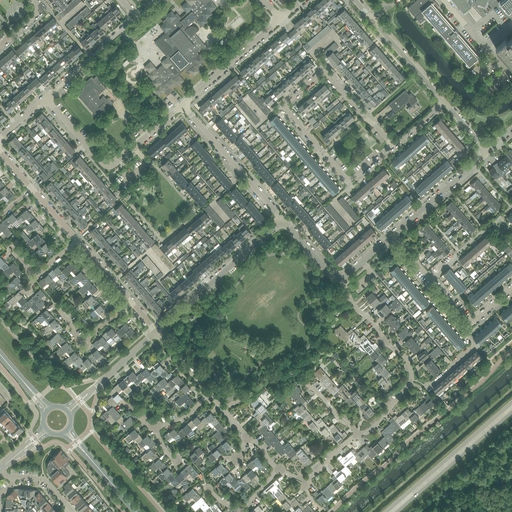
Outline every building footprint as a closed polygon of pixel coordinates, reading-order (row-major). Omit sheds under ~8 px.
[(64,8),(66,6),(68,5),(64,0),(63,0),(55,8),(59,12),(60,12),(62,10),(64,8)] [(163,64),(157,69),(173,87),(177,84),(178,86),(184,81),(179,74),(185,69),(189,74),(190,72),(194,76),(200,71),(199,69),(203,66),(201,64),(205,60),(200,54),(198,51),(189,59),(177,44),(173,48),(166,40),(173,34),(180,28),(179,27),(182,23),(186,27),(195,18),(202,26),(208,21),(207,19),(213,14),(211,12),(216,7),(211,1),(210,2),(208,0),(186,0),(187,1),(181,7),(184,9),(188,14),(182,19),(180,16),(177,13),(175,15),(172,11),(166,16),(167,17),(162,21),(164,23),(160,27),(166,33),(154,43),(167,57),(161,62),(163,64)] [(433,0),(416,0),(408,8),(421,23),(440,7),(433,0)] [(475,0),(476,0),(478,1),(477,3),(486,6),(488,0),(451,0),(464,14),(471,7),(469,5),(471,3),(468,0),(475,0)] [(507,14),(511,9),(511,0),(500,0),(498,2),(499,4),(501,3),(503,6),(501,8),(507,14)] [(321,1),(316,5),(323,12),(323,13),(326,11),(324,9),(326,7),(321,1)] [(109,5),(107,6),(111,11),(116,17),(121,13),(116,6),(113,9),(109,5)] [(312,9),(317,15),(318,16),(323,12),(316,5),(312,9)] [(312,9),(307,13),(312,19),(317,15),(312,9)] [(339,15),(337,16),(341,21),(343,19),(349,14),(345,10),(339,15)] [(436,10),(427,17),(470,66),(479,58),(458,33),(456,29),(455,30),(436,10)] [(111,11),(106,15),(112,21),(116,17),(111,11)] [(303,17),(308,23),(310,21),(312,23),(314,21),(312,19),(307,13),(306,15),(305,14),(304,14),(303,16),(303,17)] [(99,16),(101,19),(107,25),(112,21),(106,15),(103,17),(101,14),(99,16)] [(343,19),(347,24),(353,19),(349,14),(343,19)] [(298,21),(303,27),(306,30),(308,28),(305,25),(308,23),(303,17),(302,16),(300,18),(300,19),(298,21)] [(327,22),(329,24),(336,18),(334,16),(327,22)] [(99,21),(97,23),(99,25),(103,30),(105,28),(105,27),(106,27),(105,26),(107,25),(101,19),(100,17),(98,19),(99,21)] [(54,18),(49,23),(54,28),(57,32),(59,30),(56,26),(59,24),(54,18)] [(349,30),(351,28),(356,23),(353,19),(347,24),(345,25),(349,30)] [(294,25),(296,28),(299,31),(303,27),(298,21),(294,25)] [(49,23),(44,27),(52,36),(54,34),(52,31),(54,29),(54,28),(49,23)] [(93,23),(90,26),(94,30),(95,30),(100,36),(105,32),(103,30),(99,25),(97,23),(94,25),(93,23)] [(351,28),(355,33),(360,28),(356,23),(351,28)] [(44,27),(39,31),(44,36),(45,37),(48,35),(50,38),(52,36),(44,27)] [(189,38),(180,28),(173,34),(166,40),(173,48),(177,44),(189,59),(198,51),(205,45),(195,33),(189,38)] [(353,35),(357,39),(364,32),(360,28),(355,33),(353,35)] [(94,30),(90,34),(96,40),(100,36),(95,30),(94,30)] [(39,31),(35,35),(43,44),(43,43),(44,43),(45,42),(43,39),(45,37),(44,36),(39,31)] [(292,31),(290,33),(294,38),(296,40),(298,38),(296,36),(292,31)] [(83,32),(82,33),(83,35),(85,38),(91,44),(93,43),(94,43),(96,42),(96,41),(96,40),(90,34),(88,32),(86,34),(83,32)] [(281,36),(286,42),(287,44),(292,40),(290,38),(288,35),(286,32),(285,32),(284,32),(282,33),(282,34),(283,35),(281,36)] [(357,39),(361,44),(368,37),(364,32),(357,39)] [(82,35),(80,37),(83,40),(81,42),(86,48),(91,44),(85,38),(83,35),(82,33),(81,34),(82,35)] [(35,35),(30,39),(35,45),(37,42),(41,46),(43,44),(35,35)] [(281,36),(276,40),(281,46),(283,48),(286,45),(287,46),(288,45),(287,44),(286,42),(281,36)] [(368,37),(361,44),(360,44),(361,46),(363,46),(365,44),(367,46),(372,41),(368,37)] [(30,39),(25,43),(33,52),(35,50),(32,47),(35,45),(30,39)] [(511,39),(507,43),(505,41),(497,48),(506,58),(504,61),(509,66),(511,64),(511,65),(511,39)] [(276,40),(272,44),(277,50),(281,46),(276,40)] [(25,43),(20,47),(25,53),(28,51),(31,54),(33,52),(25,43)] [(72,45),(70,46),(78,56),(83,51),(76,44),(74,47),(72,45)] [(272,44),(267,48),(274,56),(272,54),(277,50),(272,44)] [(67,53),(68,54),(73,60),(74,60),(75,60),(77,59),(77,58),(76,57),(78,56),(70,46),(65,51),(67,53)] [(372,57),(375,56),(380,51),(376,46),(369,52),(371,55),(370,55),(372,57)] [(20,47),(16,51),(24,61),(26,58),(24,56),(26,54),(25,53),(20,47)] [(267,48),(263,52),(270,60),(274,56),(267,48)] [(13,50),(8,54),(16,63),(18,61),(16,60),(19,57),(17,56),(13,50)] [(376,62),(378,60),(384,55),(380,51),(375,56),(377,58),(374,60),(376,62)] [(258,56),(263,62),(265,64),(270,60),(263,52),(261,54),(260,53),(258,55),(258,56)] [(327,57),(331,61),(339,54),(337,52),(335,54),(333,52),(332,52),(330,54),(327,56),(327,57)] [(62,53),(60,55),(68,64),(73,60),(68,54),(67,53),(64,55),(62,53)] [(8,54),(3,58),(8,64),(9,65),(11,63),(14,65),(16,63),(8,54)] [(339,54),(331,61),(332,63),(332,64),(332,65),(333,66),(334,67),(335,66),(340,61),(338,59),(341,56),(339,54)] [(60,59),(57,61),(59,62),(64,68),(68,64),(60,55),(58,56),(60,59)] [(378,60),(382,64),(388,59),(384,55),(378,60)] [(258,56),(253,60),(258,66),(263,62),(258,56)] [(3,58),(0,60),(0,64),(6,71),(6,72),(8,73),(8,74),(10,72),(8,70),(6,67),(9,65),(3,58)] [(305,60),(303,62),(305,64),(310,70),(314,66),(310,60),(308,58),(305,60)] [(382,64),(386,69),(392,64),(388,59),(382,64)] [(249,64),(254,70),(256,72),(260,68),(258,66),(253,60),(251,62),(249,63),(249,64)] [(53,61),(51,63),(59,72),(64,68),(59,62),(57,61),(55,63),(53,61)] [(164,92),(168,96),(173,91),(171,89),(173,87),(157,69),(150,61),(144,67),(150,73),(148,75),(150,77),(153,80),(151,82),(156,88),(154,90),(160,96),(164,92)] [(335,66),(339,70),(344,65),(340,61),(335,66)] [(52,68),(49,70),(54,76),(59,72),(51,63),(49,65),(52,68)] [(339,70),(343,75),(348,70),(346,68),(350,65),(348,63),(344,65),(339,70)] [(249,64),(244,68),(251,76),(254,74),(252,72),(254,70),(249,64)] [(305,64),(300,68),(305,74),(310,70),(305,64)] [(388,71),(390,73),(396,68),(392,64),(386,69),(383,71),(385,74),(388,71)] [(298,66),(294,70),(301,78),(305,74),(300,68),(298,66)] [(42,68),(40,69),(41,71),(49,80),(54,76),(49,70),(47,73),(44,69),(43,70),(42,68)] [(251,76),(244,68),(240,72),(245,78),(247,76),(249,78),(251,76)] [(390,73),(394,78),(400,73),(396,68),(390,73)] [(289,74),(291,76),(296,82),(301,78),(294,70),(289,74)] [(348,70),(343,75),(344,76),(347,80),(352,75),(355,73),(353,71),(351,73),(350,71),(348,70)] [(41,75),(39,78),(40,79),(45,85),(49,80),(41,71),(39,73),(41,75)] [(352,75),(347,80),(348,81),(350,84),(356,79),(354,77),(358,74),(356,72),(355,73),(352,75)] [(400,73),(394,78),(393,79),(394,81),(395,82),(396,80),(398,83),(404,78),(400,73)] [(31,80),(30,81),(36,88),(41,83),(34,74),(31,76),(34,79),(32,82),(31,80)] [(236,75),(232,79),(238,87),(240,86),(241,85),(240,84),(239,83),(240,82),(241,81),(243,83),(246,86),(248,84),(246,81),(241,75),(240,76),(238,78),(236,75)] [(94,78),(93,77),(87,82),(88,83),(82,88),(83,89),(78,94),(97,117),(103,112),(104,113),(109,108),(109,107),(112,105),(104,96),(100,99),(98,97),(99,96),(98,95),(107,88),(101,82),(102,81),(97,76),(94,78)] [(291,76),(287,80),(292,86),(296,82),(291,76)] [(285,82),(282,84),(287,89),(292,86),(287,80),(285,78),(283,80),(285,82)] [(232,79),(227,83),(232,89),(234,87),(236,89),(238,87),(232,79)] [(350,84),(354,88),(363,81),(361,79),(358,81),(356,79),(350,84)] [(26,80),(24,83),(32,92),(36,88),(30,81),(28,83),(26,80)] [(354,88),(358,93),(364,88),(362,86),(365,83),(363,81),(354,88)] [(280,82),(276,86),(278,88),(283,93),(287,89),(282,84),(280,82)] [(25,88),(22,90),(27,96),(32,92),(24,83),(22,84),(25,88)] [(227,83),(223,87),(227,93),(230,96),(232,93),(231,92),(233,90),(232,89),(227,83)] [(276,90),(273,92),(278,97),(283,93),(278,88),(276,86),(274,84),(272,86),(276,90)] [(320,89),(326,96),(328,98),(331,96),(330,95),(332,93),(325,85),(320,89)] [(223,87),(218,91),(223,97),(227,93),(223,87)] [(358,93),(362,98),(371,90),(369,88),(366,90),(364,88),(358,93)] [(17,89),(14,91),(22,100),(27,96),(22,90),(20,92),(17,89)] [(266,93),(269,96),(274,101),(278,97),(273,92),(271,89),(266,93)] [(315,91),(315,92),(315,93),(320,98),(322,100),(324,98),(326,96),(320,89),(318,91),(317,90),(316,90),(315,91)] [(362,98),(366,102),(372,97),(370,95),(373,92),(371,90),(362,98)] [(388,104),(395,112),(408,101),(411,105),(408,108),(412,113),(416,110),(420,107),(416,103),(417,101),(413,97),(412,98),(405,90),(388,104)] [(16,96),(13,98),(18,104),(22,100),(14,91),(13,92),(16,96)] [(218,91),(209,99),(214,105),(216,102),(219,105),(223,102),(221,99),(223,97),(218,91)] [(315,93),(311,97),(316,102),(320,98),(315,93)] [(262,97),(260,99),(261,101),(263,103),(265,105),(267,103),(269,105),(274,101),(269,96),(265,99),(262,97)] [(7,97),(5,99),(13,108),(18,104),(13,98),(12,97),(9,99),(7,97)] [(306,101),(311,106),(313,109),(318,105),(316,102),(311,97),(306,101)] [(372,97),(366,102),(370,107),(373,105),(375,107),(380,103),(378,100),(376,102),(372,97)] [(4,98),(2,99),(5,103),(3,105),(4,106),(8,112),(13,108),(5,99),(4,98)] [(209,99),(204,103),(211,111),(214,109),(212,106),(214,105),(209,99)] [(306,101),(302,105),(307,110),(311,106),(306,101)] [(340,102),(335,106),(337,108),(339,111),(344,106),(340,102)] [(204,103),(200,107),(202,110),(200,111),(203,115),(205,113),(207,110),(209,113),(211,111),(204,103)] [(307,110),(302,105),(297,109),(302,114),(304,112),(306,114),(308,112),(307,110)] [(38,125),(40,123),(46,118),(42,113),(36,119),(38,121),(36,123),(38,125)] [(345,113),(343,115),(349,123),(351,121),(352,122),(353,122),(354,120),(354,119),(354,118),(349,113),(347,115),(345,113)] [(343,115),(338,119),(345,127),(349,123),(343,115)] [(216,124),(220,129),(226,123),(224,120),(226,118),(224,116),(216,124)] [(269,122),(274,126),(280,121),(276,116),(269,122)] [(42,130),(44,128),(51,122),(46,118),(40,123),(42,126),(40,128),(42,130)] [(334,123),(335,125),(340,131),(345,127),(338,119),(334,123)] [(434,125),(438,130),(444,124),(440,119),(434,125)] [(220,129),(224,133),(230,128),(228,125),(230,123),(228,121),(226,123),(220,129)] [(274,126),(277,131),(284,125),(280,121),(274,126)] [(44,128),(48,133),(55,127),(51,122),(44,128)] [(183,124),(178,128),(183,134),(188,130),(183,124)] [(438,130),(442,134),(448,128),(444,124),(438,130)] [(277,131),(281,135),(288,130),(284,125),(277,131)] [(335,125),(331,129),(336,134),(340,131),(335,125)] [(230,128),(224,133),(228,138),(234,133),(237,130),(232,126),(230,128)] [(48,133),(52,138),(59,132),(55,127),(48,133)] [(178,128),(173,132),(179,138),(183,134),(178,128)] [(442,134),(446,138),(452,133),(448,128),(442,134)] [(331,129),(326,133),(331,138),(336,134),(331,129)] [(232,143),(234,142),(238,137),(236,135),(238,132),(237,130),(234,133),(228,138),(232,143)] [(281,135),(285,140),(292,134),(288,130),(281,135)] [(55,144),(56,142),(63,137),(59,132),(52,138),(51,139),(55,144)] [(173,132),(168,136),(174,142),(176,140),(178,142),(180,140),(179,138),(173,132)] [(331,138),(326,133),(322,137),(327,142),(331,138)] [(446,138),(450,143),(456,137),(452,133),(446,138)] [(234,142),(238,146),(244,141),(242,138),(244,136),(242,134),(238,137),(234,142)] [(285,140),(289,144),(296,139),(292,134),(285,140)] [(424,134),(419,138),(425,144),(429,140),(424,134)] [(10,142),(14,146),(23,138),(21,136),(18,139),(15,137),(10,142)] [(168,136),(164,140),(168,145),(169,146),(174,142),(168,136)] [(56,151),(61,147),(67,141),(63,137),(56,142),(58,144),(54,148),(56,151)] [(450,143),(454,147),(460,142),(456,137),(450,143)] [(14,146),(18,151),(24,146),(22,144),(25,141),(23,138),(14,146)] [(162,138),(158,142),(163,149),(168,145),(164,140),(162,138)] [(419,138),(415,142),(420,148),(425,144),(419,138)] [(289,144),(293,149),(299,143),(296,139),(289,144)] [(191,146),(195,151),(202,145),(198,140),(191,146)] [(61,155),(65,152),(71,146),(67,141),(61,147),(63,150),(59,153),(61,155)] [(238,146),(242,151),(248,145),(244,141),(238,146)] [(158,142),(153,147),(159,153),(163,149),(158,142)] [(415,142),(410,146),(416,152),(420,148),(415,142)] [(454,147),(458,152),(464,146),(460,142),(454,147)] [(293,149),(297,153),(304,148),(299,143),(293,149)] [(195,151),(199,155),(206,150),(202,145),(195,151)] [(242,151),(246,156),(252,150),(248,145),(242,151)] [(18,151),(22,156),(31,148),(29,146),(26,149),(24,146),(18,151)] [(71,146),(65,152),(67,155),(65,157),(68,161),(74,156),(72,154),(75,151),(71,146)] [(410,146),(406,150),(411,156),(416,152),(410,146)] [(464,146),(458,152),(462,157),(468,151),(464,146)] [(159,153),(153,147),(148,151),(154,157),(159,153)] [(31,148),(22,156),(26,161),(32,156),(33,155),(31,152),(33,150),(32,148),(31,148)] [(297,153),(301,158),(307,152),(304,148),(297,153)] [(199,155),(203,160),(210,154),(206,150),(199,155)] [(246,156),(250,160),(256,155),(252,150),(246,156)] [(406,150),(401,154),(407,160),(411,156),(406,150)] [(301,158),(305,162),(311,157),(307,152),(301,158)] [(505,156),(501,160),(508,168),(511,164),(511,163),(511,162),(511,159),(507,153),(504,155),(505,156)] [(203,160),(207,164),(212,160),(214,159),(210,154),(203,160)] [(401,154),(397,157),(402,164),(404,162),(406,164),(408,162),(407,160),(401,154)] [(26,161),(30,165),(40,157),(38,155),(34,158),(32,156),(26,161)] [(250,160),(254,165),(259,161),(261,160),(256,155),(250,160)] [(75,156),(68,163),(70,165),(71,164),(76,168),(78,167),(84,161),(80,156),(77,158),(75,156)] [(30,165),(35,170),(40,165),(38,162),(41,159),(40,157),(30,165)] [(305,162),(309,167),(315,162),(311,157),(305,162)] [(402,164),(397,157),(392,161),(398,168),(402,164)] [(162,165),(166,170),(173,165),(168,160),(162,165)] [(206,166),(210,170),(216,165),(212,160),(207,164),(206,166)] [(496,163),(494,165),(503,174),(505,172),(506,173),(510,170),(508,168),(501,160),(497,164),(496,163)] [(78,167),(82,171),(88,166),(84,161),(78,167)] [(253,166),(257,171),(263,165),(259,161),(254,165),(253,166)] [(447,161),(443,165),(448,171),(453,167),(447,161)] [(59,169),(53,162),(50,164),(56,171),(59,169)] [(309,167),(313,172),(319,166),(315,162),(309,167)] [(40,165),(35,170),(39,175),(48,167),(46,164),(43,167),(41,164),(40,165)] [(48,167),(39,175),(43,179),(46,177),(48,179),(53,174),(51,172),(52,171),(50,169),(49,168),(51,167),(50,165),(48,167)] [(166,170),(170,175),(177,169),(173,165),(166,170)] [(210,170),(214,175),(220,170),(216,165),(210,170)] [(257,171),(261,176),(267,170),(263,165),(257,171)] [(443,165),(438,169),(444,175),(448,171),(443,165)] [(503,174),(494,165),(492,167),(493,168),(489,171),(496,180),(503,174)] [(79,173),(84,178),(92,170),(88,166),(82,171),(79,173)] [(313,172),(317,176),(323,171),(319,166),(313,172)] [(177,169),(170,175),(175,179),(181,174),(178,171),(181,169),(179,167),(177,169)] [(384,169),(379,173),(385,179),(389,175),(384,169)] [(438,169),(434,173),(439,179),(444,175),(438,169)] [(88,183),(90,181),(96,175),(92,170),(84,178),(88,183)] [(214,175),(218,180),(224,174),(220,170),(214,175)] [(261,176),(265,180),(271,175),(267,170),(261,176)] [(317,176),(321,181),(327,175),(323,171),(317,176)] [(379,173),(375,177),(380,183),(385,179),(379,173)] [(430,173),(428,175),(429,177),(435,183),(439,179),(434,173),(431,175),(430,173)] [(175,179),(179,184),(185,179),(181,174),(175,179)] [(218,180),(222,185),(229,179),(224,174),(218,180)] [(90,181),(94,185),(101,180),(99,178),(99,177),(99,176),(98,175),(97,175),(96,175),(90,181)] [(271,175),(265,180),(269,185),(276,180),(271,175)] [(321,181),(325,185),(331,180),(327,175),(321,181)] [(45,187),(49,192),(59,184),(57,182),(53,185),(51,182),(54,179),(52,177),(47,182),(49,184),(45,187)] [(375,177),(370,181),(376,187),(380,183),(375,177)] [(429,177),(425,181),(430,187),(435,183),(429,177)] [(183,189),(185,188),(189,184),(189,183),(185,179),(179,184),(183,189)] [(229,179),(222,185),(226,189),(233,184),(229,179)] [(474,186),(477,191),(483,186),(477,179),(470,185),(472,188),(474,186)] [(94,185),(98,190),(105,185),(101,180),(94,185)] [(325,185),(329,190),(335,184),(331,180),(325,185)] [(59,184),(49,192),(54,196),(59,191),(60,190),(58,188),(61,186),(60,186),(63,183),(61,181),(59,184)] [(370,181),(366,184),(371,191),(376,187),(370,181)] [(425,181),(420,185),(426,191),(430,187),(425,181)] [(185,188),(188,192),(195,187),(191,182),(189,183),(189,184),(185,188)] [(271,187),(275,192),(282,187),(277,182),(271,187)] [(98,190),(102,195),(109,189),(107,188),(108,187),(108,186),(106,184),(105,184),(105,185),(98,190)] [(335,184),(329,190),(333,194),(339,189),(335,184)] [(366,184),(361,188),(367,195),(371,191),(366,184)] [(426,191),(420,185),(416,189),(421,195),(426,191)] [(479,193),(483,197),(489,192),(483,186),(477,191),(476,192),(478,194),(479,193)] [(9,191),(5,187),(1,191),(0,191),(0,190),(0,199),(0,200),(5,195),(9,200),(14,196),(9,190),(9,191)] [(188,192),(192,197),(199,191),(195,187),(188,192)] [(275,192),(279,197),(286,191),(282,187),(275,192)] [(230,193),(234,198),(240,192),(236,188),(230,193)] [(361,188),(357,192),(362,199),(367,195),(361,188)] [(59,191),(54,196),(58,201),(67,193),(69,191),(68,189),(65,191),(62,194),(59,191)] [(102,195),(107,200),(113,194),(109,189),(102,195)] [(192,197),(197,202),(203,196),(199,191),(192,197)] [(279,197),(284,202),(290,196),(286,191),(279,197)] [(234,198),(238,203),(245,197),(240,192),(234,198)] [(353,193),(351,195),(352,196),(357,203),(360,201),(361,203),(364,201),(362,199),(357,192),(355,194),(355,193),(353,193)] [(482,198),(478,202),(480,205),(485,200),(489,204),(495,199),(489,192),(483,197),(482,198)] [(58,201),(62,206),(68,201),(65,198),(69,195),(67,193),(58,201)] [(113,194),(107,200),(104,201),(110,208),(115,203),(114,202),(117,199),(113,194)] [(290,196),(284,202),(288,206),(289,205),(294,201),(295,200),(296,199),(294,196),(292,194),(290,196)] [(203,196),(197,202),(201,206),(202,205),(207,201),(203,196)] [(408,196),(403,200),(408,206),(413,202),(408,196)] [(242,208),(244,206),(249,202),(245,197),(238,203),(240,205),(242,208)] [(66,210),(77,201),(77,200),(76,198),(70,203),(68,201),(62,206),(66,210)] [(495,199),(489,204),(484,208),(486,210),(491,206),(495,211),(501,206),(495,199)] [(289,205),(293,210),(299,204),(295,200),(294,201),(289,205)] [(403,200),(398,204),(404,210),(408,206),(403,200)] [(77,201),(66,210),(66,211),(70,215),(78,208),(76,206),(79,203),(77,201)] [(244,206),(248,211),(254,205),(250,201),(249,202),(244,206)] [(448,209),(452,213),(457,208),(452,201),(445,207),(447,210),(448,209)] [(114,207),(111,209),(117,216),(120,215),(126,209),(122,204),(116,209),(114,207)] [(293,210),(297,214),(303,209),(299,204),(293,210)] [(398,204),(394,208),(399,214),(404,210),(398,204)] [(248,211),(252,216),(258,210),(254,205),(248,211)] [(78,208),(70,215),(71,217),(74,220),(83,212),(86,210),(86,209),(85,208),(84,209),(83,208),(81,211),(78,208)] [(394,208),(389,212),(395,218),(399,214),(394,208)] [(454,215),(457,220),(463,215),(457,208),(452,213),(447,217),(449,220),(454,215)] [(121,221),(124,219),(130,214),(126,209),(120,215),(122,217),(119,219),(121,221)] [(297,214),(301,219),(308,214),(303,209),(297,214)] [(27,210),(17,218),(21,223),(26,219),(30,223),(30,224),(35,219),(36,219),(31,213),(30,214),(27,210)] [(252,216),(256,220),(262,215),(258,210),(252,216)] [(74,220),(78,224),(84,219),(82,217),(85,214),(83,212),(74,220)] [(205,212),(201,217),(206,223),(211,219),(205,212)] [(389,212),(385,216),(390,222),(395,218),(389,212)] [(3,222),(7,227),(12,223),(17,228),(22,224),(21,223),(17,218),(15,216),(13,214),(8,217),(3,222)] [(126,226),(128,224),(134,218),(130,214),(124,219),(125,221),(123,223),(126,226)] [(301,219),(306,224),(312,218),(308,214),(301,219)] [(262,215),(256,220),(260,225),(267,220),(262,215)] [(460,222),(463,227),(469,222),(463,215),(457,220),(453,224),(455,226),(460,222)] [(84,219),(78,224),(83,229),(86,227),(88,229),(93,224),(91,222),(88,224),(86,222),(90,219),(87,216),(84,219)] [(385,216),(380,220),(386,226),(390,222),(385,216)] [(201,217),(196,221),(201,227),(206,223),(201,217)] [(130,231),(132,229),(138,223),(134,218),(128,224),(130,226),(128,228),(130,231)] [(306,224),(310,228),(310,229),(315,224),(316,223),(312,218),(306,224)] [(39,223),(35,219),(30,224),(30,223),(27,226),(25,228),(29,233),(34,228),(39,233),(44,228),(39,223)] [(386,226),(380,220),(376,224),(381,230),(386,226)] [(196,221),(191,225),(197,231),(199,229),(201,232),(204,230),(201,227),(196,221)] [(7,227),(3,222),(0,224),(0,233),(2,231),(7,237),(12,232),(7,227)] [(469,222),(463,227),(462,228),(464,230),(465,229),(469,233),(475,228),(469,222)] [(134,235),(136,233),(142,228),(138,223),(132,229),(134,231),(132,233),(134,235)] [(95,224),(89,229),(92,231),(90,232),(89,233),(94,238),(103,230),(101,228),(98,231),(95,228),(97,226),(95,224)] [(239,228),(241,231),(247,237),(251,233),(246,227),(243,224),(239,228)] [(308,230),(312,234),(319,229),(315,224),(310,229),(310,228),(308,230)] [(422,231),(426,236),(432,230),(426,224),(419,230),(421,232),(422,231)] [(191,225),(187,229),(191,234),(190,234),(192,235),(197,231),(191,225)] [(452,225),(446,231),(445,232),(447,234),(448,233),(454,228),(452,225)] [(138,240),(140,238),(146,232),(142,228),(136,233),(138,235),(136,238),(138,240)] [(185,228),(181,232),(186,238),(190,234),(191,234),(187,229),(185,228)] [(371,228),(367,232),(372,238),(377,234),(371,228)] [(312,234),(316,239),(323,233),(319,229),(312,234)] [(94,238),(98,242),(104,237),(101,235),(105,232),(103,230),(94,238)] [(425,236),(421,240),(424,243),(428,240),(429,239),(432,242),(438,237),(432,230),(426,236),(425,236)] [(241,231),(236,235),(242,241),(247,237),(241,231)] [(139,242),(139,243),(141,245),(142,245),(144,243),(151,237),(149,235),(150,235),(150,234),(148,232),(147,232),(146,232),(140,238),(142,240),(139,242)] [(181,232),(176,236),(182,242),(186,238),(181,232)] [(363,232),(361,234),(362,236),(368,242),(372,238),(367,232),(364,234),(363,232)] [(35,244),(39,249),(41,247),(46,243),(47,243),(42,237),(41,238),(38,233),(28,242),(32,247),(35,244)] [(316,239),(320,244),(327,238),(323,233),(316,239)] [(236,235),(232,239),(237,245),(242,241),(236,235)] [(176,236),(171,240),(177,246),(182,242),(176,236)] [(358,236),(356,238),(357,240),(358,240),(363,246),(368,242),(362,236),(360,238),(358,236)] [(487,236),(482,240),(488,246),(492,242),(487,236)] [(97,243),(97,245),(99,246),(100,246),(101,246),(102,247),(111,239),(109,237),(106,240),(104,237),(98,242),(98,243),(97,243)] [(151,237),(144,243),(148,247),(155,242),(151,237)] [(434,245),(438,249),(444,244),(438,237),(432,242),(431,243),(433,246),(434,245)] [(327,238),(320,244),(325,249),(331,243),(327,238)] [(102,247),(106,252),(112,247),(110,244),(113,241),(111,239),(102,247)] [(232,239),(227,243),(232,250),(237,245),(232,239)] [(171,240),(167,244),(172,250),(175,248),(176,250),(178,248),(177,246),(171,240)] [(357,240),(353,243),(359,250),(363,246),(358,240),(357,240)] [(482,240),(478,244),(483,250),(488,246),(482,240)] [(41,247),(39,249),(36,252),(38,254),(40,257),(45,252),(50,257),(55,252),(50,247),(46,243),(41,247)] [(227,243),(222,247),(222,248),(226,252),(228,254),(232,250),(227,243)] [(349,244),(347,246),(348,248),(349,247),(354,254),(359,250),(353,243),(351,246),(349,244)] [(106,252),(110,257),(119,248),(117,246),(117,247),(114,244),(112,247),(106,252)] [(172,250),(167,244),(162,248),(167,255),(172,250)] [(437,250),(431,254),(435,258),(438,255),(441,258),(444,256),(450,251),(447,248),(444,244),(438,249),(437,250)] [(478,244),(473,248),(478,254),(483,250),(478,244)] [(221,246),(216,250),(222,256),(226,252),(222,248),(222,247),(221,246)] [(349,247),(344,251),(350,258),(354,254),(349,247)] [(110,257),(114,261),(120,256),(118,254),(121,251),(121,250),(119,249),(119,248),(110,257)] [(473,248),(469,252),(474,258),(478,254),(473,248)] [(216,250),(211,254),(217,260),(222,256),(216,250)] [(344,251),(340,255),(345,261),(350,258),(344,251)] [(469,252),(464,256),(470,262),(474,258),(469,252)] [(211,254),(207,258),(212,265),(217,260),(211,254)] [(345,261),(340,255),(335,259),(341,266),(345,261)] [(114,261),(118,266),(128,258),(126,256),(122,259),(120,256),(114,261)] [(470,262),(464,256),(460,260),(465,266),(470,262)] [(0,266),(4,271),(9,266),(5,261),(4,262),(1,257),(0,257),(0,266)] [(128,258),(118,266),(123,271),(128,266),(126,263),(129,260),(128,258)] [(207,258),(202,263),(207,269),(212,265),(207,258)] [(141,261),(137,265),(141,270),(145,266),(141,261)] [(72,271),(76,275),(76,276),(81,271),(76,265),(76,266),(72,262),(62,270),(66,275),(72,271)] [(13,272),(17,276),(17,277),(23,272),(18,267),(17,267),(14,263),(9,266),(4,271),(3,272),(6,275),(8,277),(13,272)] [(202,263),(197,267),(203,273),(207,269),(202,263)] [(54,269),(48,274),(53,279),(54,280),(58,276),(62,280),(67,276),(66,275),(62,270),(62,271),(58,266),(54,270),(54,269)] [(393,278),(395,276),(401,270),(397,266),(391,271),(393,274),(391,276),(393,278)] [(192,271),(194,272),(198,277),(203,273),(197,267),(192,271)] [(506,267),(501,271),(507,277),(511,273),(506,267)] [(443,274),(447,279),(453,274),(449,269),(443,274)] [(129,271),(124,276),(128,281),(137,273),(135,271),(134,273),(131,270),(129,271)] [(395,276),(399,280),(405,275),(401,270),(395,276)] [(80,280),(84,285),(89,281),(89,280),(85,275),(84,275),(81,271),(76,276),(76,275),(70,280),(74,285),(80,280)] [(501,271),(497,275),(502,281),(507,277),(501,271)] [(194,272),(189,276),(195,283),(200,278),(198,277),(194,272)] [(128,281),(132,286),(138,281),(136,278),(139,275),(137,273),(128,281)] [(54,280),(53,279),(48,274),(45,278),(44,277),(39,282),(43,287),(48,283),(53,289),(58,284),(54,280)] [(447,279),(451,284),(457,278),(453,274),(447,279)] [(399,280),(403,285),(409,279),(405,275),(399,280)] [(497,275),(492,279),(498,285),(502,281),(497,275)] [(7,285),(5,287),(9,292),(11,290),(17,285),(21,290),(26,286),(22,281),(17,277),(17,276),(7,285)] [(189,276),(184,280),(190,287),(195,283),(189,276)] [(136,290),(147,281),(148,280),(147,278),(141,282),(139,280),(138,281),(132,286),(136,290)] [(451,284),(455,288),(461,283),(457,278),(451,284)] [(403,285),(407,289),(413,284),(409,279),(403,285)] [(492,279),(488,283),(493,289),(498,285),(492,279)] [(184,280),(180,285),(185,291),(190,287),(184,280)] [(84,285),(78,290),(83,295),(88,290),(92,294),(98,290),(93,284),(92,285),(89,281),(84,285)] [(147,281),(136,290),(140,295),(146,290),(149,288),(146,285),(149,283),(147,281)] [(461,283),(455,288),(459,293),(465,287),(461,283)] [(488,283),(483,287),(488,293),(493,289),(488,283)] [(407,289),(411,294),(417,288),(413,284),(407,289)] [(180,285),(175,289),(181,295),(185,291),(180,285)] [(371,292),(366,297),(370,302),(375,297),(376,296),(373,293),(377,290),(374,286),(368,290),(371,292)] [(146,290),(140,295),(144,300),(156,289),(155,287),(154,287),(151,290),(149,288),(146,290)] [(483,287),(478,291),(484,297),(488,293),(483,287)] [(417,288),(411,294),(415,298),(421,293),(417,288)] [(36,294),(31,298),(40,308),(45,304),(40,299),(45,295),(41,289),(35,294),(36,294)] [(156,289),(144,300),(149,305),(154,300),(155,299),(153,296),(158,291),(156,289)] [(181,295),(175,289),(170,293),(176,299),(181,295)] [(478,291),(474,295),(479,301),(484,297),(478,291)] [(8,301),(3,305),(6,308),(11,304),(12,306),(18,301),(22,305),(27,301),(26,301),(22,296),(18,292),(12,298),(11,299),(8,301)] [(421,293),(415,298),(419,303),(425,297),(421,293)] [(375,297),(370,302),(374,306),(379,302),(381,304),(388,298),(384,294),(378,299),(376,296),(375,297)] [(91,304),(95,309),(96,309),(100,305),(101,304),(96,299),(92,295),(81,304),(86,309),(91,304)] [(479,301),(474,295),(469,299),(475,305),(479,301)] [(425,297),(419,303),(423,308),(429,302),(425,297)] [(21,306),(19,307),(22,310),(24,308),(26,311),(31,307),(36,313),(36,312),(39,310),(40,308),(31,298),(27,302),(27,301),(22,305),(21,306)] [(149,305),(153,309),(162,301),(160,299),(156,302),(154,300),(149,305)] [(395,308),(400,303),(396,299),(388,306),(386,304),(378,311),(382,316),(390,309),(391,308),(393,310),(395,308)] [(162,301),(153,309),(157,314),(163,309),(164,308),(162,305),(164,304),(162,301)] [(96,309),(95,309),(90,313),(94,318),(100,314),(104,318),(109,314),(104,308),(104,309),(102,306),(100,305),(96,309)] [(427,312),(431,317),(437,311),(433,307),(427,312)] [(36,318),(33,321),(36,324),(39,321),(40,323),(46,318),(50,323),(55,319),(51,313),(50,313),(47,309),(36,318)] [(511,316),(506,310),(501,314),(506,320),(511,316)] [(431,317),(435,321),(441,316),(437,311),(431,317)] [(385,320),(390,324),(396,319),(391,314),(385,320)] [(435,321),(438,326),(445,320),(441,316),(435,321)] [(396,319),(390,324),(394,329),(400,324),(398,322),(400,320),(398,317),(396,319)] [(497,318),(492,322),(497,328),(502,324),(497,318)] [(54,328),(58,332),(59,333),(64,328),(59,323),(55,319),(50,323),(44,328),(49,333),(54,328)] [(438,326),(442,330),(449,325),(445,320),(438,326)] [(492,322),(487,326),(493,332),(497,328),(492,322)] [(126,323),(116,332),(121,337),(126,333),(130,337),(135,333),(130,326),(129,326),(126,323)] [(344,341),(349,338),(347,336),(353,331),(352,330),(351,329),(347,332),(346,330),(345,330),(341,325),(335,330),(344,341)] [(442,330),(446,335),(453,329),(449,325),(442,330)] [(397,334),(401,339),(407,334),(408,336),(413,332),(411,329),(409,331),(405,326),(397,334)] [(487,326),(483,330),(488,336),(493,332),(487,326)] [(102,336),(107,341),(112,346),(121,338),(121,337),(116,332),(112,327),(108,331),(102,336)] [(446,335),(450,339),(456,334),(453,329),(446,335)] [(483,330),(478,334),(484,340),(488,336),(483,330)] [(357,347),(359,346),(361,344),(360,342),(366,337),(364,335),(360,338),(358,336),(353,331),(347,336),(349,338),(357,347)] [(58,341),(62,346),(67,342),(62,336),(62,337),(59,333),(58,332),(48,341),(52,346),(58,341)] [(450,339),(454,344),(460,338),(456,334),(450,339)] [(484,340),(478,334),(474,338),(479,344),(484,340)] [(93,344),(97,349),(98,349),(102,345),(107,350),(112,346),(107,341),(102,336),(98,339),(93,344)] [(411,337),(405,342),(409,347),(415,342),(417,340),(417,341),(419,339),(417,336),(415,338),(414,339),(412,337),(411,337)] [(366,349),(370,353),(379,346),(376,342),(373,344),(371,342),(366,337),(360,342),(361,344),(359,346),(364,352),(366,349)] [(460,338),(454,344),(458,348),(464,343),(460,338)] [(415,342),(409,347),(414,352),(420,347),(418,345),(420,343),(417,341),(417,340),(415,342)] [(66,351),(70,355),(70,356),(75,352),(76,351),(71,346),(70,346),(67,342),(62,346),(56,351),(61,356),(66,351)] [(370,353),(378,363),(379,364),(385,359),(381,354),(381,353),(379,351),(382,349),(381,348),(379,346),(370,353)] [(430,354),(431,356),(440,349),(438,346),(429,354),(430,354)] [(429,355),(424,350),(423,348),(419,351),(420,353),(417,356),(418,357),(418,358),(418,359),(419,360),(420,361),(421,360),(422,361),(429,355)] [(88,357),(88,358),(92,362),(97,358),(102,363),(106,359),(98,349),(97,349),(94,353),(93,352),(88,357)] [(440,349),(431,356),(433,358),(442,351),(440,349)] [(476,351),(471,355),(476,361),(481,356),(476,351)] [(75,360),(78,365),(83,360),(79,355),(79,356),(75,352),(70,356),(70,355),(65,360),(69,365),(75,360)] [(471,355),(466,359),(471,365),(476,361),(471,355)] [(83,360),(78,365),(83,371),(87,366),(92,372),(97,368),(92,362),(88,358),(84,361),(83,360)] [(374,366),(382,376),(383,378),(389,372),(385,367),(384,365),(387,361),(385,359),(379,364),(378,363),(374,366)] [(466,359),(462,364),(467,369),(471,365),(466,359)] [(425,365),(429,370),(435,365),(431,360),(425,365)] [(462,364),(457,368),(462,373),(467,369),(462,364)] [(160,365),(150,373),(155,378),(159,374),(163,378),(164,378),(169,374),(164,368),(164,369),(160,365)] [(435,365),(429,370),(434,375),(440,370),(435,365)] [(142,372),(137,376),(141,381),(146,377),(150,382),(155,378),(150,373),(146,368),(142,372)] [(318,383),(321,387),(330,379),(320,368),(314,373),(319,378),(318,379),(320,381),(318,383)] [(457,368),(452,372),(457,377),(462,373),(457,368)] [(123,380),(127,385),(132,381),(136,385),(141,381),(137,376),(133,372),(129,375),(128,375),(123,380)] [(383,378),(382,376),(378,380),(383,386),(382,387),(382,388),(382,389),(384,391),(384,392),(385,392),(386,392),(386,391),(387,391),(388,391),(394,386),(389,380),(388,378),(392,375),(389,372),(383,378)] [(452,372),(448,376),(452,381),(457,377),(452,372)] [(173,378),(168,383),(172,388),(177,384),(180,388),(186,384),(181,378),(181,379),(177,375),(176,376),(173,378)] [(448,376),(443,380),(448,386),(448,385),(449,384),(450,385),(451,385),(453,383),(452,381),(448,376)] [(167,382),(164,378),(163,378),(159,382),(156,385),(154,387),(158,391),(163,387),(167,392),(172,388),(168,383),(167,382)] [(329,390),(333,395),(339,389),(338,388),(330,379),(321,387),(324,390),(326,388),(328,390),(329,390)] [(113,388),(118,393),(122,389),(127,394),(132,389),(127,385),(123,380),(119,384),(119,383),(113,388)] [(443,380),(438,384),(443,390),(448,386),(443,380)] [(190,389),(186,384),(180,388),(176,392),(180,397),(185,393),(190,389)] [(295,384),(287,391),(290,395),(291,397),(298,404),(299,406),(305,400),(304,399),(302,396),(301,395),(299,392),(301,390),(298,387),(297,386),(295,384)] [(443,390),(438,384),(433,388),(438,394),(443,390)] [(343,397),(346,401),(352,395),(351,394),(342,385),(338,388),(339,389),(333,395),(336,397),(339,394),(341,396),(343,397)] [(112,398),(108,401),(113,407),(118,402),(118,401),(122,398),(121,396),(119,394),(118,393),(113,388),(109,393),(113,397),(112,398)] [(354,402),(359,407),(365,401),(360,396),(355,390),(351,394),(352,395),(346,401),(348,403),(352,400),(354,402)] [(188,397),(185,393),(180,397),(175,401),(180,406),(184,402),(189,407),(194,402),(191,398),(189,397),(188,397)] [(0,420),(1,420),(4,423),(2,425),(5,428),(7,427),(9,430),(8,432),(10,434),(13,434),(16,437),(23,430),(1,404),(5,400),(0,394),(0,420)] [(424,402),(419,406),(424,413),(435,403),(428,394),(424,397),(426,399),(424,402)] [(257,398),(251,403),(255,409),(257,411),(253,414),(255,417),(261,411),(263,413),(264,411),(267,409),(263,405),(265,403),(259,396),(257,398)] [(294,408),(304,419),(310,414),(305,408),(304,406),(308,403),(305,400),(299,406),(298,404),(294,408)] [(103,414),(107,419),(117,411),(113,407),(108,401),(103,406),(108,410),(103,414)] [(365,401),(359,407),(363,412),(365,415),(363,417),(366,420),(375,413),(365,401)] [(408,409),(406,411),(411,417),(410,418),(413,422),(424,413),(419,406),(414,411),(413,411),(411,412),(408,409)] [(116,420),(120,425),(125,420),(121,415),(120,415),(117,411),(107,419),(111,424),(116,420)] [(257,428),(259,430),(266,425),(267,426),(273,421),(264,411),(263,413),(261,411),(255,417),(260,422),(259,422),(261,424),(257,428)] [(406,426),(412,421),(410,418),(411,417),(406,411),(400,415),(398,417),(396,415),(392,418),(400,426),(404,423),(406,426)] [(210,422),(214,426),(219,422),(214,416),(214,417),(210,412),(201,421),(205,426),(210,422)] [(313,430),(317,427),(316,425),(322,420),(320,417),(316,421),(315,419),(314,419),(310,414),(304,419),(313,430)] [(130,416),(125,420),(120,425),(124,429),(134,421),(130,416)] [(200,430),(205,426),(201,421),(199,419),(197,416),(193,420),(192,419),(187,424),(191,429),(192,429),(196,425),(200,430)] [(389,425),(384,430),(389,436),(391,435),(400,426),(392,418),(389,421),(391,423),(388,425),(389,425)] [(326,436),(330,433),(329,431),(335,426),(333,423),(329,427),(327,425),(322,420),(316,425),(317,427),(326,436)] [(213,435),(218,440),(223,436),(227,432),(223,427),(224,427),(219,422),(214,426),(218,431),(213,435)] [(196,434),(192,429),(191,429),(187,424),(183,428),(183,427),(177,432),(182,437),(187,433),(191,438),(196,434)] [(263,440),(266,443),(275,436),(267,426),(266,425),(259,430),(264,435),(264,436),(266,438),(263,440)] [(329,431),(330,433),(338,442),(340,441),(347,435),(344,431),(342,433),(340,431),(335,426),(329,431)] [(177,442),(182,437),(177,432),(174,428),(170,431),(169,431),(164,436),(168,441),(173,437),(177,442)] [(133,438),(137,443),(143,438),(138,433),(134,429),(124,438),(129,443),(133,438)] [(383,438),(378,443),(383,449),(394,439),(391,435),(389,436),(384,430),(381,432),(384,436),(383,438)] [(146,444),(150,448),(151,448),(156,444),(151,438),(151,439),(147,435),(143,438),(137,443),(142,448),(146,444)] [(221,445),(217,448),(221,453),(221,454),(227,449),(226,449),(231,445),(223,436),(218,440),(221,445)] [(275,436),(266,443),(269,447),(271,445),(274,447),(277,451),(278,452),(285,447),(284,445),(279,440),(275,436)] [(366,445),(364,447),(370,453),(368,454),(372,458),(383,449),(378,443),(376,441),(369,448),(366,445)] [(285,447),(278,452),(281,455),(282,456),(285,452),(286,453),(291,458),(297,453),(296,451),(288,442),(284,445),(285,447)] [(221,453),(217,448),(213,444),(208,448),(212,453),(207,457),(212,462),(217,457),(221,453)] [(190,456),(198,465),(203,461),(199,456),(203,452),(199,447),(193,452),(194,452),(190,456)] [(353,449),(351,450),(356,457),(355,458),(359,462),(368,454),(370,453),(364,447),(359,451),(358,451),(356,453),(353,449)] [(150,457),(154,462),(159,458),(159,457),(155,452),(154,452),(151,448),(150,448),(141,457),(145,461),(150,457)] [(297,453),(291,458),(293,460),(297,457),(299,459),(306,467),(312,462),(300,448),(296,451),(297,453)] [(50,475),(51,475),(59,485),(61,483),(62,484),(66,480),(65,479),(67,477),(66,476),(69,473),(66,469),(67,468),(66,467),(70,463),(67,460),(69,459),(61,450),(51,458),(51,459),(50,460),(49,461),(49,462),(48,463),(48,464),(48,465),(48,466),(48,467),(48,468),(48,469),(48,470),(48,471),(48,472),(49,473),(49,474),(50,475)] [(337,458),(345,466),(346,465),(355,458),(356,457),(351,450),(345,455),(343,457),(341,455),(337,458)] [(247,464),(252,469),(257,465),(261,470),(266,466),(257,456),(253,460),(253,459),(247,464)] [(158,467),(162,471),(167,467),(168,467),(163,461),(162,462),(159,458),(154,462),(149,466),(154,471),(158,467)] [(220,472),(224,476),(225,477),(229,472),(230,472),(225,467),(221,463),(211,471),(216,476),(220,472)] [(180,472),(180,473),(184,478),(185,477),(189,473),(193,478),(197,475),(198,474),(190,464),(186,468),(185,468),(180,472)] [(333,472),(335,475),(341,481),(352,472),(346,465),(345,466),(341,470),(341,469),(338,472),(336,470),(333,472)] [(167,476),(171,481),(176,476),(171,471),(167,467),(162,471),(157,476),(162,481),(167,476)] [(247,472),(242,477),(247,482),(251,478),(255,483),(260,479),(252,469),(248,473),(247,472)] [(229,481),(233,486),(238,481),(233,476),(229,472),(225,477),(224,476),(220,481),(224,485),(229,481)] [(180,473),(176,476),(171,481),(175,486),(180,482),(184,486),(187,484),(189,482),(185,477),(184,478),(180,473)] [(332,482),(326,487),(332,493),(333,495),(335,494),(333,492),(343,483),(341,481),(335,475),(332,477),(334,480),(331,482),(332,482)] [(238,481),(233,486),(237,491),(241,488),(242,487),(246,491),(251,487),(247,482),(242,477),(242,478),(241,479),(238,481)] [(268,487),(265,490),(266,492),(269,490),(277,499),(283,493),(279,488),(277,485),(279,483),(277,480),(268,487)] [(64,491),(67,495),(74,489),(69,482),(64,487),(66,489),(64,491)] [(316,491),(313,494),(321,503),(326,498),(327,500),(333,495),(332,493),(326,487),(321,492),(321,491),(318,493),(316,491)] [(192,497),(196,502),(201,497),(196,492),(192,488),(183,496),(187,501),(192,497)] [(67,495),(71,499),(78,493),(74,489),(67,495)] [(6,498),(6,499),(11,499),(11,500),(18,494),(14,490),(7,496),(6,497),(6,498)] [(34,495),(33,498),(37,504),(40,501),(40,502),(44,498),(39,492),(38,491),(37,491),(37,490),(36,490),(35,490),(34,495)] [(71,499),(75,503),(81,497),(78,493),(71,499)] [(287,510),(291,506),(290,505),(296,499),(294,497),(290,500),(288,498),(288,499),(283,493),(277,499),(287,510)] [(75,503),(78,507),(85,501),(81,497),(75,503)] [(200,507),(204,511),(209,506),(205,501),(204,501),(201,497),(196,502),(191,506),(195,511),(200,507)] [(48,502),(44,498),(40,502),(40,501),(37,504),(41,508),(48,502)] [(296,511),(303,511),(302,511),(308,505),(306,503),(303,506),(301,504),(296,499),(290,505),(291,506),(296,511)] [(78,507),(82,511),(88,505),(85,501),(78,507)] [(51,506),(48,502),(41,508),(44,511),(51,506)] [(212,511),(213,511),(222,511),(218,506),(217,507),(214,503),(209,506),(204,511),(212,511)]
